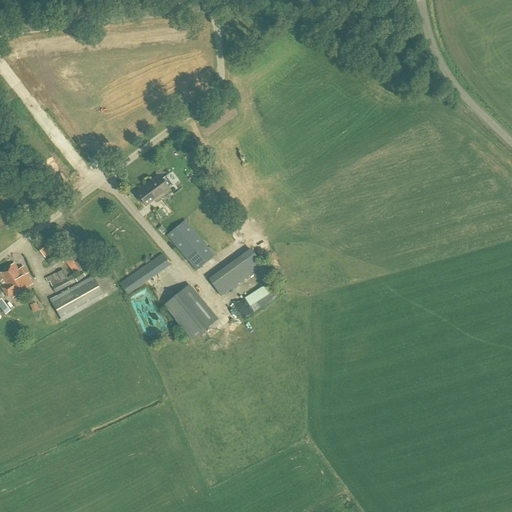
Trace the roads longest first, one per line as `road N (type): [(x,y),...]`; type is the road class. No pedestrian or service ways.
road 1 (unclassified): [(0,256),(218,90),(212,5)]
road 2 (unclassified): [(0,33),(212,5)]
road 3 (unclassified): [(511,143),(448,78),(421,0)]
